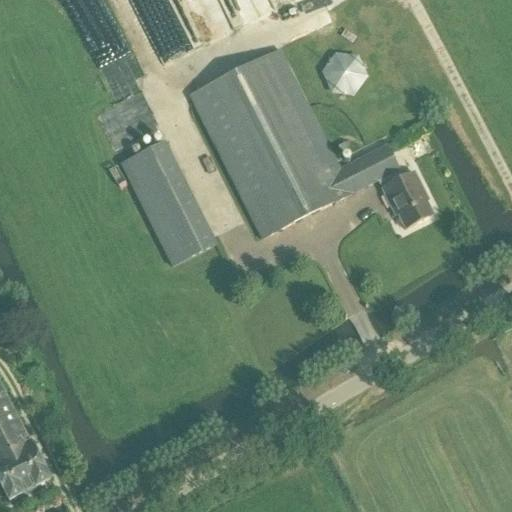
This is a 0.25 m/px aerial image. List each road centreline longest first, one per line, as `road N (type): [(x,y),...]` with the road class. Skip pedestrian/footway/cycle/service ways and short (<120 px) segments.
road 1 (unclassified): [(143,511),(511,294)]
road 2 (track): [(250,263),(119,0)]
